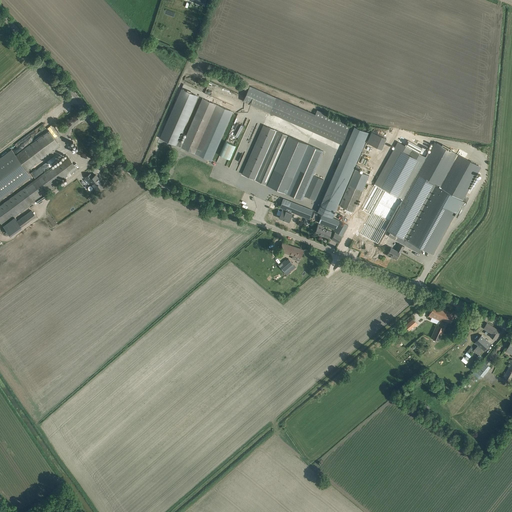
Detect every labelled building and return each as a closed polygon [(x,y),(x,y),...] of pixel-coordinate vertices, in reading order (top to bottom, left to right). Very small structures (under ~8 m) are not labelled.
[(315,114),(250,86),(243,101),(341,144),(350,125),(317,110),(315,114)] [(160,138),(211,160),(233,111),(202,98),(182,143),(178,141),(197,96),(181,89),(160,138)] [(51,132),(56,129),(53,124),(48,127),(51,132)] [(324,151),(263,125),(242,174),(302,200),(304,195),(313,175),(324,151)] [(0,199),(31,177),(26,171),(60,146),(49,131),(17,155),(13,151),(11,150),(0,157),(0,199)] [(371,131),(367,142),(381,148),(386,137),(371,131)] [(312,133),(310,137),(326,144),(327,142),(330,143),(329,145),(335,148),(337,143),(312,133)] [(226,141),(220,155),(229,159),(235,145),(226,141)] [(465,196),(481,168),(470,162),(471,161),(469,160),(469,161),(452,152),(452,151),(451,150),(450,151),(434,142),(429,152),(426,157),(412,149),(398,141),(375,183),(374,185),(375,186),(366,200),(368,201),(361,211),(360,210),(354,222),(362,226),(363,226),(361,230),(371,235),(372,234),(381,239),(387,229),(391,231),(388,236),(419,254),(422,248),(433,254),(454,215),(458,217),(469,198),(465,196)] [(429,152),(415,144),(412,149),(426,157),(429,152)] [(368,158),(376,161),(379,154),(381,149),(374,147),(373,151),(375,152),(374,155),(369,154),(368,158)] [(67,156),(0,206),(0,220),(4,225),(60,184),(60,183),(68,176),(69,178),(72,176),(70,174),(77,169),(67,156)] [(355,169),(340,205),(341,205),(341,206),(353,212),(369,175),(367,175),(367,174),(356,170),(355,169)] [(92,177),(90,174),(85,177),(89,183),(91,182),(96,190),(103,185),(96,175),(92,177)] [(304,195),(315,200),(324,180),(313,175),(304,195)] [(327,188),(320,204),(336,211),(343,195),(327,188)] [(283,198),(280,207),(309,219),(313,210),(283,198)] [(282,211),(279,210),(277,214),(280,215),(279,218),(289,222),(292,214),(282,210),(282,211)] [(18,221),(22,227),(36,216),(32,211),(18,221)] [(322,214),(319,222),(335,229),(334,231),(335,232),(331,239),(338,243),(342,235),(348,225),(340,221),(333,218),(322,214)] [(315,232),(325,235),(324,237),(328,239),(331,231),(321,228),(322,226),(318,224),(315,232)] [(281,247),(280,251),(293,255),(292,259),(296,260),(299,261),(300,257),(301,257),(301,254),(303,250),(282,243),(281,247)] [(389,250),(387,255),(391,257),(391,256),(396,259),(399,252),(401,253),(404,246),(399,244),(396,250),(391,247),(389,251),(389,250)] [(285,260),(279,265),(286,275),(296,267),(289,258),(286,260),(285,260)] [(442,321),(442,319),(443,317),(440,315),(442,309),(433,305),(429,315),(442,321)] [(454,314),(442,309),(440,315),(443,317),(442,319),(451,323),(454,314)] [(413,319),(409,322),(405,326),(409,330),(417,323),(413,319)] [(490,336),(496,340),(501,332),(487,323),(484,328),(492,333),(490,336)] [(438,326),(432,338),(439,341),(444,329),(438,326)] [(482,334),(476,341),(485,350),(491,343),(482,334)] [(511,361),(502,379),(506,381),(511,369),(511,339),(506,351),(511,354),(511,361)] [(477,346),(474,350),(478,355),(479,353),(482,350),(477,346)] [(475,370),(483,376),(491,367),(483,360),(475,370)]
